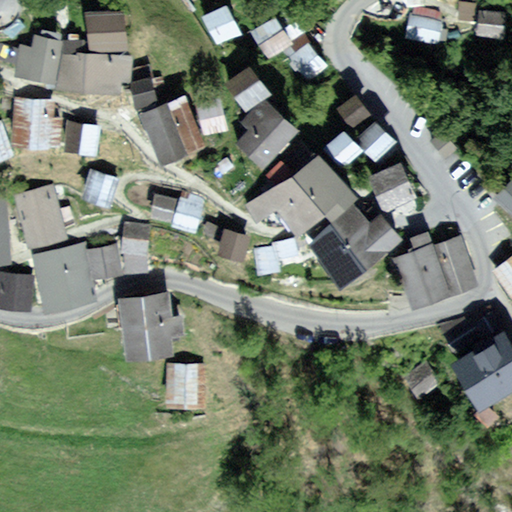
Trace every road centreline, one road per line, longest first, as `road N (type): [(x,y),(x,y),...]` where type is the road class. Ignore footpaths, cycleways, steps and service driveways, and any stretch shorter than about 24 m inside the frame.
road 1 (residential): [(0,308),(54,319),(105,312),(176,282),(250,291),(318,321),(418,335),(511,300)]
road 2 (residential): [(492,200),(417,115),(343,51),(343,33),(369,0)]
